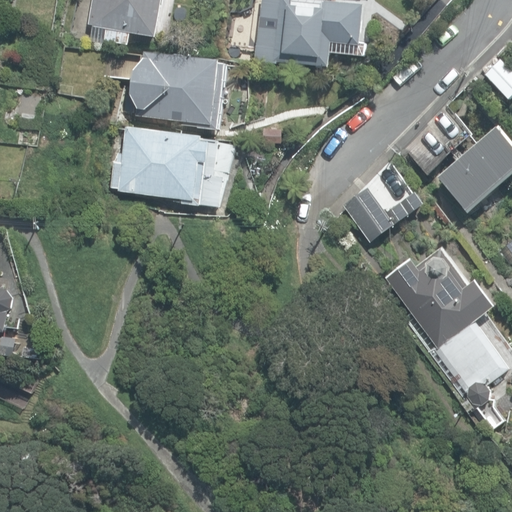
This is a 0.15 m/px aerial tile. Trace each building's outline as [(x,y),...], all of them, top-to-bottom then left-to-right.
[(106,43),(131,47),(133,34),(159,38),(165,0),(92,0),(88,26),(108,30),(106,43)] [(278,63),(331,70),(335,44),(361,48),(367,5),(327,0),(261,0),(253,64),(277,67),(278,63)] [(24,79),(43,81),(48,42),(29,40),(24,79)] [(199,131),(221,133),(229,65),(222,64),(223,60),(145,51),(145,55),(120,52),(117,79),(136,82),(132,116),(200,124),(199,131)] [(485,76),(511,101),(511,99),(511,70),(501,60),(485,76)] [(474,135),(447,104),(405,151),(429,178),(474,135)] [(184,205),(222,210),(226,178),(217,177),(222,141),(118,126),(116,139),(127,140),(125,155),(121,154),(116,163),(112,189),(120,189),(120,192),(185,201),(184,205)] [(441,177),(470,211),(511,174),(511,141),(499,127),(441,177)] [(253,174),(271,169),(267,153),(249,158),(253,174)] [(370,185),(343,205),(371,243),(413,212),(405,201),(390,212),(370,185)] [(475,285),(449,249),(423,268),(416,258),(390,277),(414,311),(405,317),(471,411),(479,408),(494,429),(507,421),(496,407),(496,399),(491,399),(491,394),(493,393),(487,386),(511,367),(478,322),(501,306),(482,280),(475,285)] [(0,331),(9,333),(11,313),(15,310),(16,298),(8,289),(0,288),(0,331)] [(33,466),(34,455),(23,453),(21,465),(33,466)]
